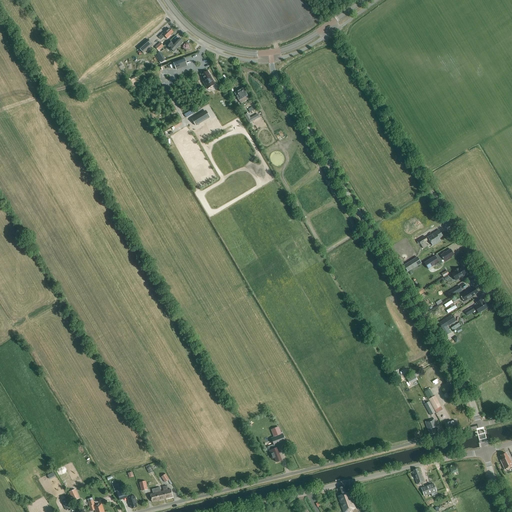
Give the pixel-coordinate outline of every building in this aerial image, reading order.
[(162,34),(159,38),(161,40),(165,37),(167,39),(171,36),(170,36),(173,33),(169,29),(166,32),(165,31),(162,34)] [(183,42),(179,38),(174,44),(170,41),(166,45),(174,52),(183,42)] [(144,54),(153,45),(148,40),(138,48),(144,54)] [(158,51),(163,47),(160,43),(155,47),(158,51)] [(187,66),(184,59),(173,63),(176,70),(187,66)] [(216,85),(208,71),(201,75),(205,81),(202,82),(207,90),(216,85)] [(247,96),(243,89),(238,92),(237,91),(235,92),(236,93),(235,93),(239,101),(241,103),(249,99),(247,96)] [(210,118),(206,111),(191,119),(196,126),(210,118)] [(248,114),(244,116),(249,124),(259,118),(257,114),(250,118),(248,114)] [(442,237),(439,231),(428,238),(433,246),(440,241),(439,239),(442,237)] [(421,245),(428,241),(425,236),(418,241),(421,245)] [(437,255),(424,263),(428,269),(439,263),(440,264),(442,263),(444,262),(445,262),(452,258),(451,257),(454,255),(450,250),(441,256),(439,257),(437,255)] [(415,259),(401,267),(405,273),(419,265),(415,259)] [(467,275),(462,267),(459,269),(459,268),(453,271),(454,272),(451,274),(456,281),(467,275)] [(470,289),(460,296),(464,302),(474,296),(474,295),(478,293),(474,288),(471,290),(470,289)] [(487,308),(481,300),(476,303),(478,305),(473,308),(472,307),(465,312),(467,316),(476,310),(478,313),(487,308)] [(446,336),(447,335),(445,333),(447,332),(444,329),(456,322),(452,315),(438,324),(446,336)] [(425,391),(429,398),(434,395),(430,388),(425,391)] [(435,396),(428,399),(434,410),(441,407),(435,396)] [(436,413),(434,411),(429,402),(424,405),(429,413),(430,416),(436,413)] [(259,419),(266,415),(270,413),(269,411),(258,417),(259,419)] [(434,419),(425,422),(428,431),(429,431),(430,435),(435,434),(435,433),(436,432),(434,428),(437,427),(434,419)] [(447,432),(452,430),(458,429),(456,421),(445,424),(447,432)] [(275,437),(271,438),(274,447),(278,445),(286,442),(282,434),(275,437)] [(274,449),(269,451),(273,459),(275,459),(276,462),(281,460),(279,453),(280,453),(278,445),(274,447),(273,447),(274,449)] [(500,460),(504,469),(511,465),(511,464),(508,456),(506,453),(501,455),(502,459),(500,460)] [(419,474),(417,469),(413,470),(414,471),(413,472),(417,485),(424,482),(420,473),(419,474)] [(147,490),(145,481),(139,483),(141,491),(147,490)] [(424,497),(437,492),(434,483),(421,488),(424,497)] [(118,485),(114,487),(116,492),(117,492),(120,500),(119,500),(119,501),(127,498),(129,505),(130,505),(131,509),(137,507),(136,503),(137,502),(134,496),(131,497),(130,493),(127,494),(125,489),(120,491),(118,485)] [(164,491),(166,499),(173,497),(171,489),(168,490),(167,486),(163,487),(164,491)] [(346,494),(343,486),(339,488),(341,495),(338,496),(343,511),(347,511),(352,510),(355,509),(349,492),(346,494)] [(166,499),(164,491),(161,492),(160,488),(156,489),(159,501),(166,499)] [(79,499),(75,489),(69,492),(73,502),(79,499)] [(152,502),(159,501),(156,489),(152,490),(153,494),(150,495),(152,502)] [(72,507),(68,498),(61,502),(66,511),(72,507)] [(104,511),(102,503),(94,506),(93,505),(94,505),(93,500),(88,502),(91,511),(94,511),(104,511)]
